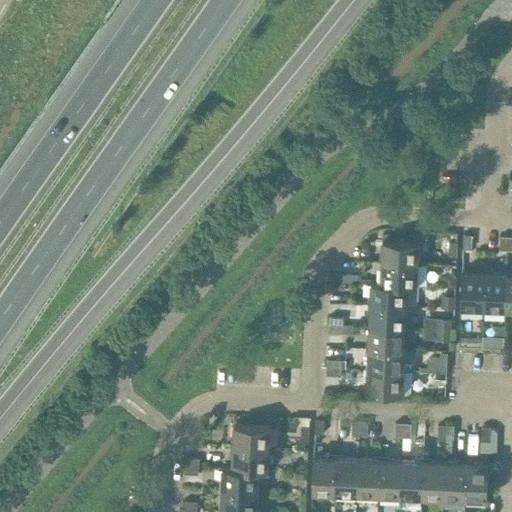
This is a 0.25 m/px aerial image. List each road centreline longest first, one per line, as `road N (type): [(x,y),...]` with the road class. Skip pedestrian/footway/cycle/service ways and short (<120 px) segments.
road 1 (trunk): [(0,414),(345,0)]
road 2 (trunk): [(0,322),(222,0)]
road 3 (residential): [(489,221),(371,217),(319,262),(312,407)]
road 4 (trunk): [(154,0),(0,219)]
road 5 (residential): [(312,407),(201,408),(174,436),(164,511)]
road 6 (residential): [(507,416),(312,407)]
road 7 (residential): [(511,64),(498,82),(489,221)]
